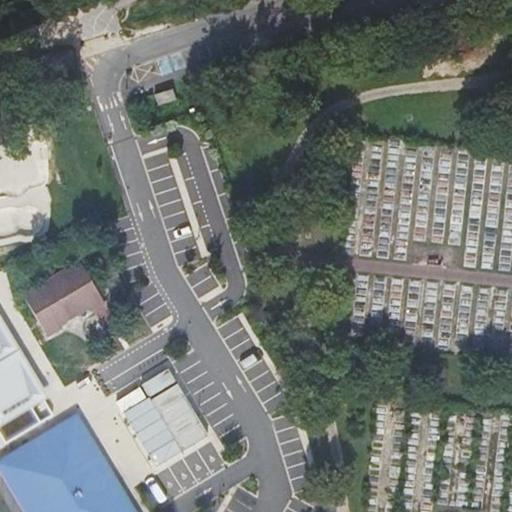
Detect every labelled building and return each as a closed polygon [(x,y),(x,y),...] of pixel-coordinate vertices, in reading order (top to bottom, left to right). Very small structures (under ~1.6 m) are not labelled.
[(154,95),(157,104),(175,98),(172,89),(154,95)] [(77,259),(18,294),(43,339),(104,305),(77,259)] [(0,315),(0,428),(50,398),(0,315)] [(209,435),(165,368),(141,382),(150,397),(124,411),(154,465),(209,435)] [(120,409),(142,396),(137,386),(114,399),(120,409)] [(133,511),(77,417),(0,462),(0,478),(20,511),(133,511)]
